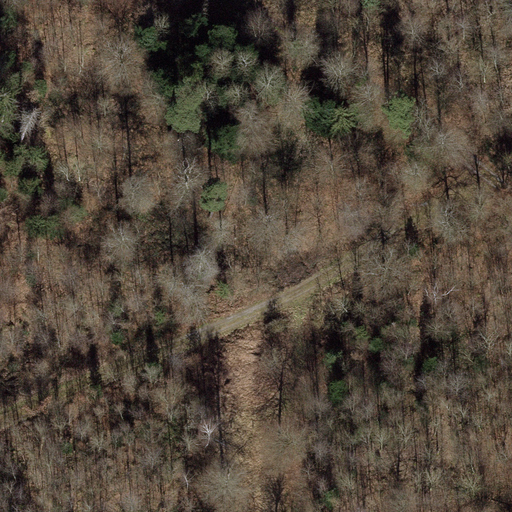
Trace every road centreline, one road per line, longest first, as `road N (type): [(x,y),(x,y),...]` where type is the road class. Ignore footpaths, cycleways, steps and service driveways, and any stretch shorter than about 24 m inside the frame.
road 1 (track): [(480,166),(294,297),(0,422)]
road 2 (track): [(511,197),(480,166),(237,0)]
road 3 (track): [(302,511),(294,297)]
